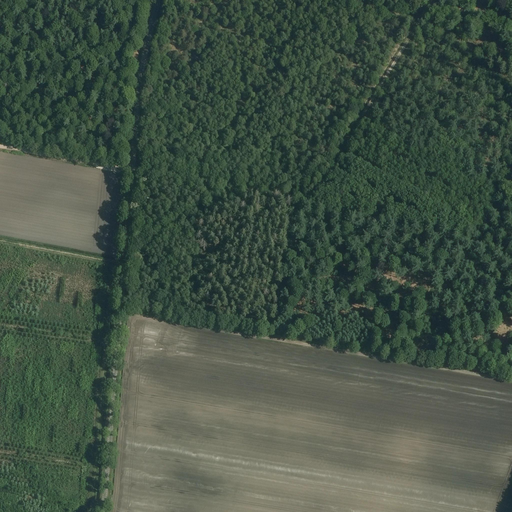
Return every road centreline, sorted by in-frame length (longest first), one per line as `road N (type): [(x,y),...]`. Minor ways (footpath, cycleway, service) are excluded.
road 1 (tertiary): [(102,511),(139,84),(158,0)]
road 2 (track): [(119,312),(511,380)]
road 3 (track): [(297,197),(308,199),(320,187),(431,0)]
road 4 (track): [(297,197),(110,165)]
road 5 (track): [(345,0),(419,19),(511,65)]
